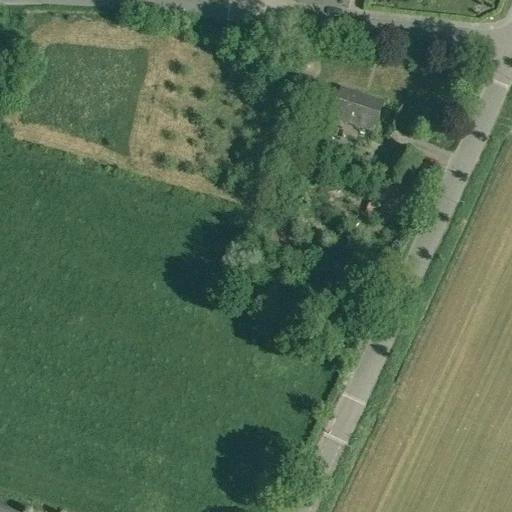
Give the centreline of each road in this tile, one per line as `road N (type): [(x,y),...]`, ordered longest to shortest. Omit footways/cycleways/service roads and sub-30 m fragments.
road 1 (unclassified): [(302,511),(511,51)]
road 2 (residential): [(261,17),(511,43)]
road 3 (residential): [(93,0),(261,17)]
